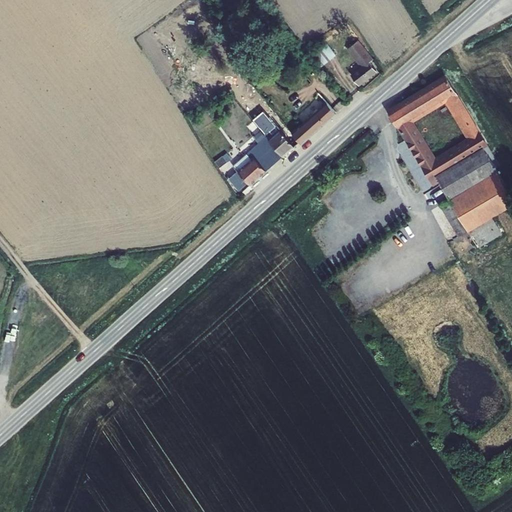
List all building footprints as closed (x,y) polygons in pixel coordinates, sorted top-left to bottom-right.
[(369,62),(372,60),(357,41),(348,49),(362,67),(351,76),(358,85),(376,71),(369,62)] [(335,55),(325,42),(309,55),(320,68),(335,55)] [(259,66),(249,53),(235,64),(246,77),(259,66)] [(408,100),(418,116),(446,99),(470,138),(434,159),(411,121),(400,105),(389,112),(425,170),(437,164),(442,172),(483,148),(487,145),(446,77),(408,100)] [(247,100),(232,83),(226,88),(230,93),(240,106),(247,100)] [(408,100),(400,105),(411,121),(418,116),(408,100)] [(337,113),(326,102),(292,133),(299,142),(302,145),(337,113)] [(266,123),(257,112),(250,117),(266,137),(283,157),(299,142),(292,133),(285,125),(279,130),(270,120),(266,123)] [(283,157),(266,137),(233,166),(250,185),(283,157)] [(511,196),(483,148),(442,172),(437,164),(425,170),(434,184),(439,181),(450,199),(440,205),(459,236),(511,204),(511,196)] [(477,248),(503,236),(499,227),(473,239),(477,248)]
